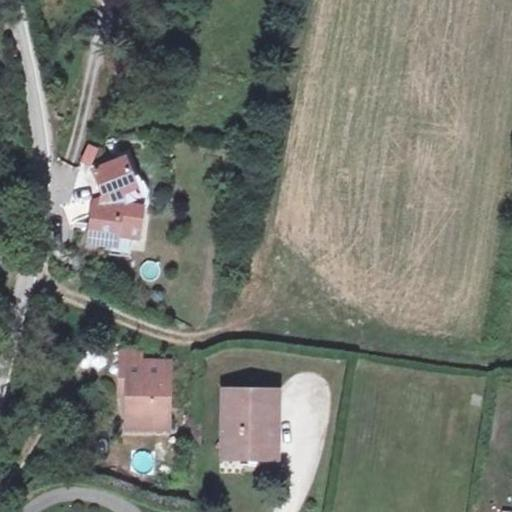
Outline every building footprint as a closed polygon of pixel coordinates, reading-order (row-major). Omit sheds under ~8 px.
[(107,203),(104,204),(103,222),(100,221),(98,249),(116,251),(117,238),(136,240),(143,240),(145,209),(126,208),(126,193),(138,187),(125,162),(93,178),(107,203)] [(145,203),(138,187),(126,193),(126,208),(145,209),(145,203)] [(96,221),(100,221),(103,222),(104,204),(97,208),(96,221)] [(135,258),(136,240),(117,238),(116,251),(115,256),(135,258)] [(148,348),(128,347),(127,358),(126,391),(133,391),(132,414),(156,415),(156,425),(174,426),(176,360),(147,359),(148,348)] [(228,461),(259,463),(259,456),(267,456),(268,425),(276,426),(277,390),(226,389),(224,448),(230,449),(228,461)] [(156,415),(132,414),(132,424),(156,425),(156,415)] [(259,456),(259,463),(275,463),(276,426),(268,425),(267,456),(259,456)]
